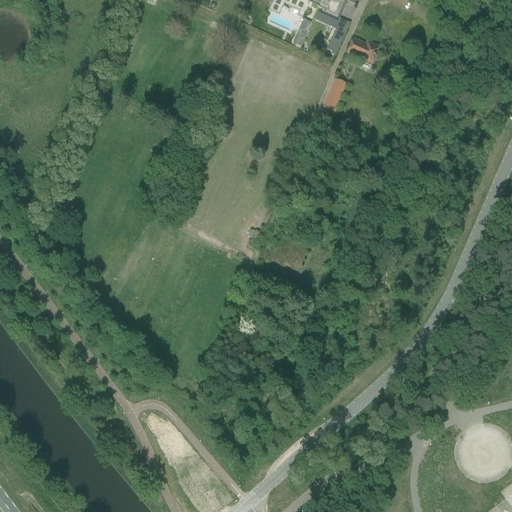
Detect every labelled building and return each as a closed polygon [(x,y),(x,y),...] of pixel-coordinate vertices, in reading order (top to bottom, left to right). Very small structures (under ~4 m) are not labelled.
[(353,0),(322,0),(320,6),(319,6),(326,9),(325,13),(336,19),(344,0),(349,0),(353,2),(353,0)] [(334,30),(338,22),(317,12),(313,20),(334,30)] [(292,44),(294,45),(298,37),(304,40),(312,23),(303,19),(292,44)] [(335,31),(325,52),(334,57),(349,24),(339,19),(338,22),(334,30),(335,31)] [(298,37),(294,45),(300,48),(304,40),(298,37)] [(353,40),(348,53),(349,53),(348,55),(357,59),(372,65),(375,56),(378,48),(366,43),(365,45),(353,40)] [(323,107),(333,111),(345,84),(335,79),(323,107)] [(396,116),(410,121),(422,91),(409,86),(396,116)]
